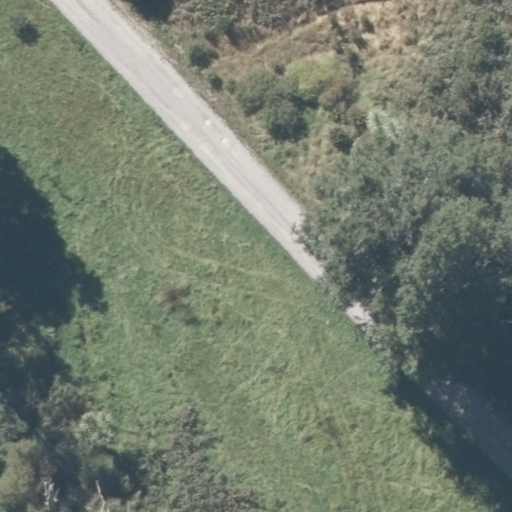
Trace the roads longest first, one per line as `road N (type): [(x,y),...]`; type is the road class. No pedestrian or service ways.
road 1 (track): [(87,0),(511,441)]
road 2 (track): [(132,49),(409,0)]
